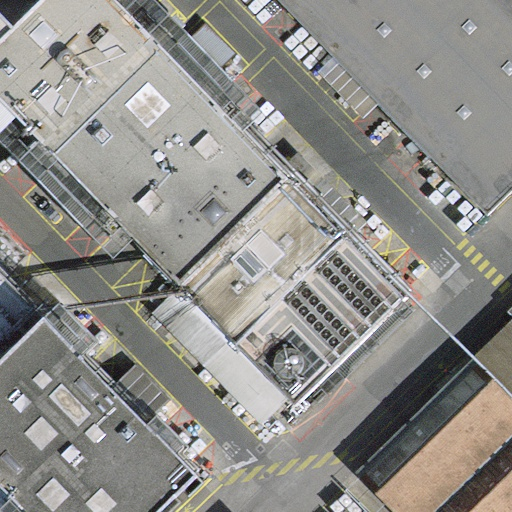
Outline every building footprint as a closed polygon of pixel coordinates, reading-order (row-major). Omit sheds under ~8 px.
[(0,0),(0,125),(288,415),(416,294),(117,0),(0,0)] [(511,0),(286,0),(496,215),(511,198),(511,0)] [(169,511),(206,475),(0,269),(0,495),(16,511),(169,511)] [(440,511),(511,441),(511,390),(500,379),(381,494),(399,511),(440,511)] [(511,511),(511,474),(472,511),(511,511)]
